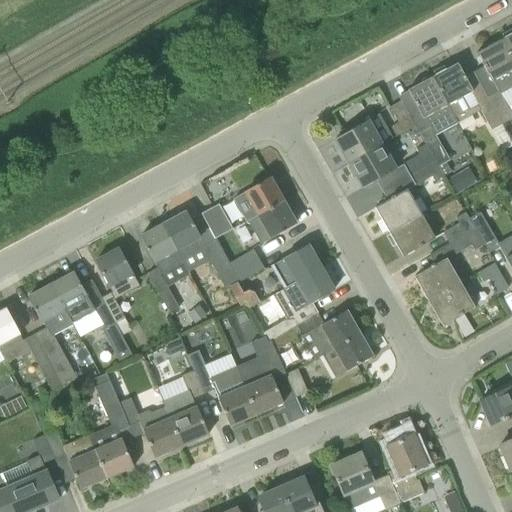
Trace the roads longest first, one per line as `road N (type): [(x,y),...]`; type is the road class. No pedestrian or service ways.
road 1 (residential): [(131,511),(428,380)]
road 2 (residential): [(0,270),(279,119)]
road 3 (residential): [(428,380),(279,119)]
road 4 (residential): [(279,119),(499,0)]
road 5 (residential): [(481,511),(428,380)]
